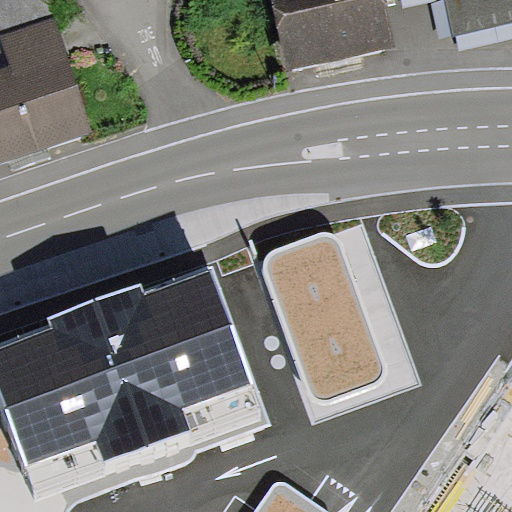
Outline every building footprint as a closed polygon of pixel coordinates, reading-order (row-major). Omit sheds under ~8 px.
[(271,0),(286,74),(397,52),(386,0),(271,0)] [(444,0),(453,35),(511,21),(511,0),(389,0),(389,1),(394,0),(444,0)] [(0,164),(96,128),(53,16),(0,35),(0,38),(10,64),(0,67),(0,164)] [(321,236),(278,252),(268,259),(265,272),(311,395),(317,402),(326,403),(376,386),(383,378),(384,365),(340,243),(333,237),(321,236)] [(390,248),(392,288),(442,285),(440,245),(390,248)] [(17,340),(0,345),(0,461),(4,463),(22,466),(35,498),(64,488),(71,506),(186,464),(197,449),(270,422),(214,269),(143,294),(139,286),(48,319),(51,327),(17,340)] [(0,511),(67,511),(71,506),(64,488),(35,498),(22,466),(4,463),(0,461),(0,511)]
